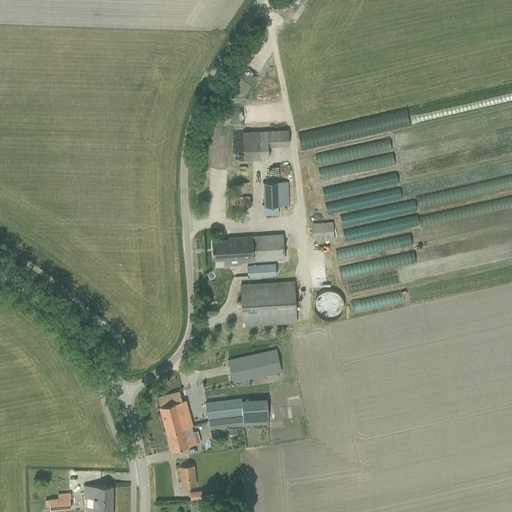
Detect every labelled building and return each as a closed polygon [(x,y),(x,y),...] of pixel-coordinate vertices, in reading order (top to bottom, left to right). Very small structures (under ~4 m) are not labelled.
[(286,129),(239,131),(240,158),(264,157),(264,146),(286,145),(286,129)] [(319,178),(393,167),(391,152),(390,152),(388,141),(361,145),(362,153),(351,155),(353,163),(318,168),(319,178)] [(289,206),(288,182),(263,183),(264,205),(262,205),(262,207),(278,207),(289,206)] [(228,198),(229,207),(250,206),(249,197),(228,198)] [(385,233),(418,227),(416,213),(416,214),(413,201),(367,210),(369,222),(383,220),(385,233)] [(312,224),(313,240),(334,239),(332,222),(312,224)] [(212,241),(213,260),(229,259),(229,263),(284,259),(282,234),(227,238),(227,240),(212,241)] [(386,249),(410,246),(409,236),(385,239),(386,249)] [(390,267),(414,262),(412,253),(388,258),(390,267)] [(247,266),(247,276),(276,274),(275,264),(247,266)] [(296,322),(293,281),(240,284),(243,326),(296,322)] [(343,308),(343,305),(343,302),(342,299),(341,297),(339,294),(337,293),(334,291),(331,290),(328,290),(326,291),(323,291),(320,293),(318,295),(316,297),(315,299),(314,302),(314,305),(314,308),(315,311),(317,313),(318,315),(321,317),(323,319),(326,319),(329,320),(332,319),(334,318),(337,317),(339,315),(341,313),(342,310),(343,308)] [(399,292),(394,294),(397,303),(403,301),(399,292)] [(228,360),(233,382),(281,372),(276,349),(228,360)] [(188,409),(186,400),(182,401),(179,392),(158,397),(160,406),(159,407),(171,450),(181,447),(195,444),(191,427),(193,427),(188,409)] [(205,402),(207,418),(244,414),(242,398),(205,402)] [(209,420),(210,429),(243,425),(242,416),(209,420)] [(180,467),(182,487),(196,485),(194,465),(180,467)] [(86,511),(111,511),(112,485),(83,485),(83,500),(87,500),(86,511)] [(220,496),(219,488),(204,490),(205,498),(220,496)] [(190,492),(190,500),(202,498),(202,491),(190,492)] [(49,499),(50,511),(70,509),(70,497),(49,499)] [(191,504),(191,511),(202,511),(202,503),(191,504)]
